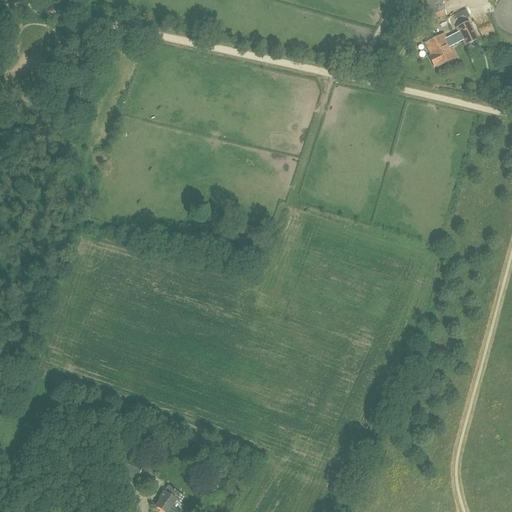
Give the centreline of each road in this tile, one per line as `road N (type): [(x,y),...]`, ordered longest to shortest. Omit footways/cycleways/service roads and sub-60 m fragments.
road 1 (track): [(511,114),(23,6)]
road 2 (track): [(391,87),(409,39),(484,5)]
